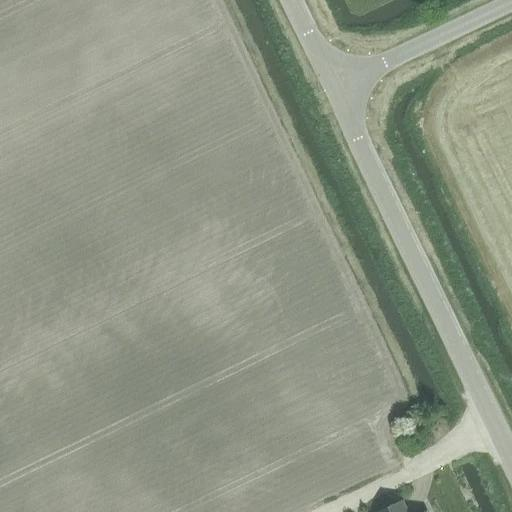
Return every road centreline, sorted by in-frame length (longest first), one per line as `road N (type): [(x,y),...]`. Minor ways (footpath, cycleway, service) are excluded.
road 1 (residential): [(511,458),(334,88)]
road 2 (unclassified): [(334,88),(511,6)]
